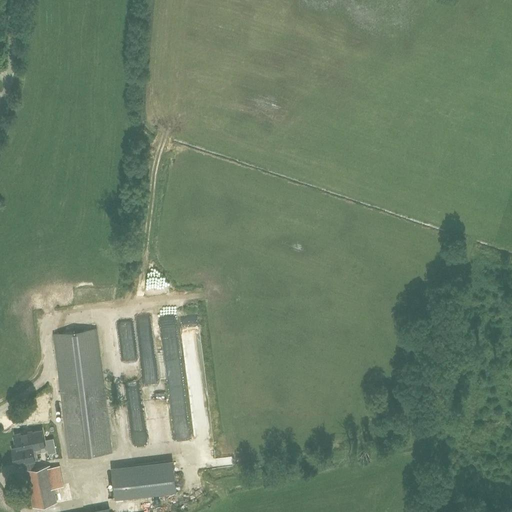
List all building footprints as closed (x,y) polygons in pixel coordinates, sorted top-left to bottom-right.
[(175,273),(174,256),(166,256),(167,273),(175,273)] [(151,341),(133,343),(138,393),(151,392),(147,352),(154,351),(156,369),(160,369),(160,365),(165,364),(160,314),(148,315),(151,341)] [(112,452),(103,381),(96,329),(54,334),(61,386),(69,457),(112,452)] [(15,438),(14,440),(15,444),(16,445),(17,445),(17,447),(31,444),(33,444),(35,452),(45,450),(44,445),(45,445),(42,430),(28,433),(28,432),(15,434),(16,438),(15,438)] [(35,459),(33,450),(31,444),(17,447),(12,448),(15,463),(25,461),(27,470),(26,470),(33,507),(57,502),(49,466),(36,468),(34,460),(35,459)] [(62,470),(67,496),(90,491),(85,465),(62,470)] [(113,475),(115,499),(176,492),(173,468),(113,475)]
